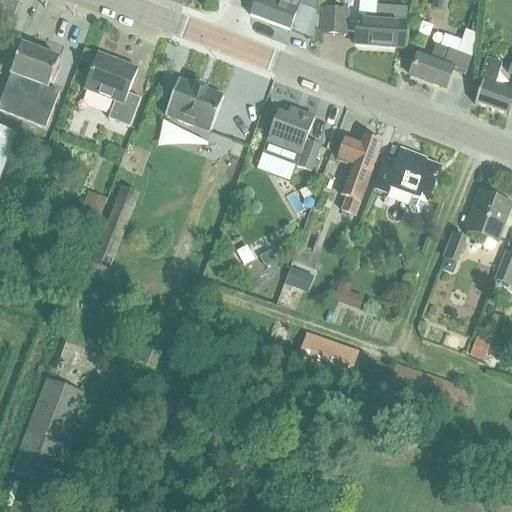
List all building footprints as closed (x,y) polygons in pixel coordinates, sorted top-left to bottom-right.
[(255,0),(250,16),(250,17),(290,31),(301,0),(255,0)] [(440,0),(434,0),(433,9),(442,10),(443,0),(440,0)] [(364,14),(364,20),(357,19),(355,45),(403,49),(407,9),(376,6),(375,15),(364,14)] [(346,35),(348,11),(324,9),(322,33),(346,35)] [(445,37),(441,48),(435,46),(430,60),(420,57),(420,58),(417,57),(409,77),(445,89),(451,70),(465,75),(476,45),(462,41),(462,43),(445,37)] [(22,46),(10,75),(11,76),(0,104),(0,112),(46,130),(60,93),(48,89),(60,60),(22,46)] [(85,50),(80,62),(89,65),(93,54),(85,50)] [(98,55),(84,91),(115,103),(108,120),(130,128),(141,100),(129,95),(138,70),(98,55)] [(482,84),(475,106),(509,117),(511,108),(511,92),(495,86),(502,65),(487,59),(479,83),(482,84)] [(209,133),(210,134),(224,99),(206,92),(207,90),(197,86),(196,88),(178,81),(165,117),(166,117),(167,116),(178,120),(177,122),(192,127),(193,124),(210,131),(209,133)] [(278,114),(262,155),(295,167),(311,173),(321,147),(306,142),(315,119),(290,110),(287,118),(278,114)] [(0,178),(16,136),(0,130),(0,178)] [(339,155),(336,161),(351,167),(340,196),(346,199),(342,209),(341,212),(355,218),(358,209),(371,174),(382,144),(374,141),(374,138),(367,136),(365,138),(363,137),(360,145),(345,139),(339,155)] [(333,152),(329,162),(335,165),(336,161),(339,155),(333,152)] [(427,202),(440,169),(414,159),(415,157),(401,152),(396,166),(385,161),(374,189),(386,194),(388,187),(412,196),(413,196),(411,202),(410,205),(408,208),(408,211),(409,214),(411,216),(413,218),(418,218),(421,216),(423,213),(427,202)] [(92,265),(109,271),(139,194),(122,188),(92,265)] [(88,195),(82,212),(99,218),(106,201),(88,195)] [(478,209),(469,234),(483,239),(481,244),(483,250),(488,252),(494,249),(496,244),(498,245),(511,209),(511,208),(511,205),(484,195),(478,209)] [(447,261),(457,265),(467,241),(457,237),(447,261)] [(246,266),(259,260),(252,245),(240,251),(246,266)] [(269,252),(259,258),(264,267),(274,261),(269,252)] [(511,255),(510,254),(499,281),(511,286),(511,255)] [(285,286),(302,293),(307,281),(289,275),(285,286)] [(431,304),(449,309),(456,285),(438,280),(431,304)] [(340,282),(333,301),(346,305),(350,294),(353,287),(340,282)] [(306,332),(297,357),(351,376),(359,350),(306,332)] [(475,340),(469,356),(483,362),(489,345),(475,340)] [(160,353),(144,346),(137,361),(153,368),(160,353)] [(472,389),(396,363),(387,387),(464,415),(472,389)] [(46,487),(82,394),(48,381),(12,474),(46,487)] [(13,483),(6,507),(16,510),(24,486),(13,483)]
